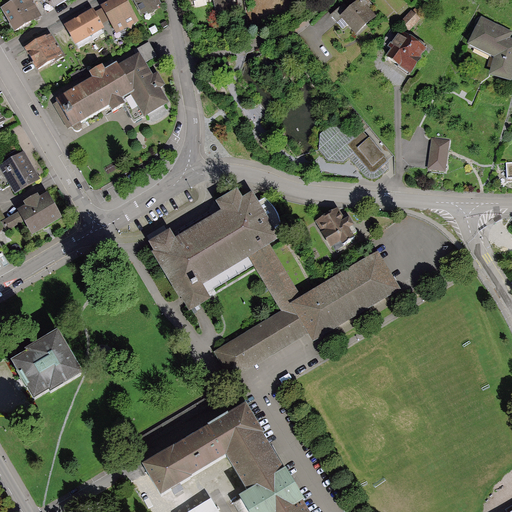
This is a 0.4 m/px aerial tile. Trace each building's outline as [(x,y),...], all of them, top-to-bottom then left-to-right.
[(28,0),(11,0),(0,7),(0,12),(11,30),(37,14),(28,0)] [(47,0),(53,10),(69,0),(47,0)] [(126,0),(111,0),(101,6),(117,34),(139,22),(126,0)] [(158,0),(133,0),(142,16),(161,5),(158,0)] [(187,0),(188,1),(191,0),(214,0),(218,22),(240,18),(237,3),(232,4),(231,0),(187,0)] [(362,0),(356,0),(337,15),(354,37),(377,19),(362,0)] [(411,8),(398,20),(408,30),(421,18),(411,8)] [(92,11),(65,27),(76,46),(103,31),(92,11)] [(509,32),(478,19),(467,45),(492,58),(487,75),(508,79),(511,68),(511,41),(507,39),(509,32)] [(401,31),(382,58),(409,77),(428,50),(401,31)] [(52,36),(25,51),(37,72),(64,57),(52,36)] [(137,54),(52,102),(69,131),(121,101),(133,122),(166,104),(137,54)] [(374,173),(388,161),(376,146),(363,132),(355,138),(347,145),(371,173),(374,173)] [(447,143),(430,141),(426,175),(442,177),(447,143)] [(20,154),(0,165),(0,170),(13,194),(36,182),(20,154)] [(511,163),(503,164),(504,181),(511,180),(511,163)] [(280,242),(253,196),(243,202),(237,192),(221,202),(226,211),(174,242),(170,235),(154,244),(193,311),(211,301),(202,287),(249,260),(272,246),(280,242)] [(23,206),(15,210),(29,234),(56,218),(42,194),(34,199),(32,196),(20,202),(23,206)] [(334,251),(352,240),(344,227),(348,224),(344,218),(339,220),(335,213),(317,224),(334,251)] [(249,260),(266,288),(279,312),(291,305),(302,299),(272,246),(249,260)] [(400,291),(378,254),(302,299),(291,305),(307,333),(313,342),(400,291)] [(279,312),(213,351),(230,379),(302,336),(307,333),(291,305),(279,312)] [(81,378),(57,337),(11,363),(35,404),(81,378)] [(309,511),(246,405),(143,466),(161,497),(226,462),(245,495),(240,499),(247,511),(309,511)] [(217,511),(205,493),(178,511),(217,511)]
